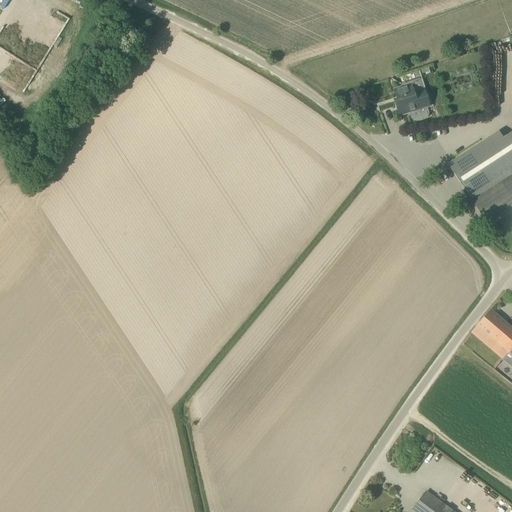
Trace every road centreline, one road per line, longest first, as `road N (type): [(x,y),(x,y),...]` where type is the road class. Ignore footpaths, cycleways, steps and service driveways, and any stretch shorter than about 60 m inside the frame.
road 1 (unclassified): [(507,273),(367,137),(302,88),(132,0)]
road 2 (unclassified): [(338,511),(507,273)]
